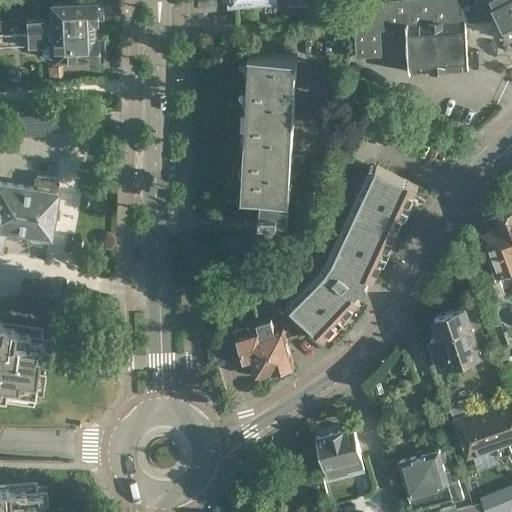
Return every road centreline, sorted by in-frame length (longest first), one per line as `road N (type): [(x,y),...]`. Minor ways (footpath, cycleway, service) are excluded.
road 1 (tertiary): [(207,455),(348,364),(385,326),(449,208),(511,134)]
road 2 (secondary): [(165,414),(163,0)]
